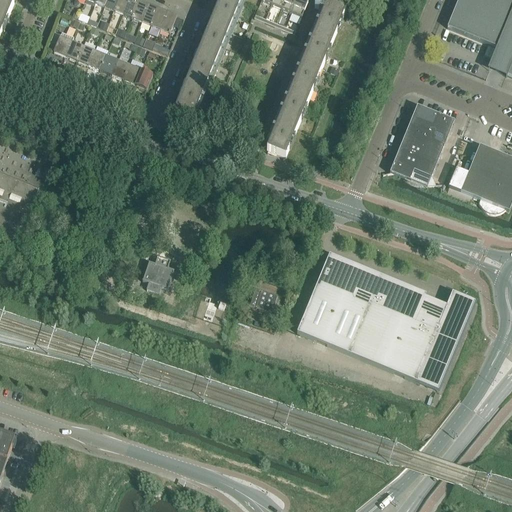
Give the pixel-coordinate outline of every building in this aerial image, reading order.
[(0,0),(0,40),(16,0),(0,0)] [(97,0),(95,7),(104,10),(108,0),(97,0)] [(119,0),(108,0),(104,10),(113,14),(119,0)] [(119,0),(113,14),(123,18),(130,0),(129,0),(119,0)] [(139,4),(130,0),(123,18),(132,22),(139,4)] [(221,0),(199,56),(174,115),(192,122),(193,123),(212,77),(243,0),(221,0)] [(286,0),(274,0),(272,8),(282,12),(286,0)] [(298,0),(286,0),(282,12),(292,16),(298,0)] [(309,3),(308,3),(300,0),(298,0),(292,16),(302,20),(309,3)] [(511,2),(505,0),(459,0),(447,31),(511,57),(511,63),(506,78),(511,80),(511,2)] [(132,22),(141,25),(149,8),(139,4),(132,22)] [(324,15),(267,153),(285,161),(298,130),(328,57),(345,14),(327,6),(327,7),(321,4),(319,8),(316,7),(314,11),(319,13),(324,15)] [(158,11),(149,8),(141,25),(151,29),(158,11)] [(167,15),(158,11),(151,29),(160,33),(167,15)] [(177,19),(167,15),(160,33),(169,37),(177,19)] [(353,26),(356,21),(348,18),(346,23),(353,26)] [(159,55),(162,48),(138,37),(135,44),(159,55)] [(53,55),(65,60),(71,44),(60,40),(53,55)] [(83,49),(71,44),(65,60),(77,65),(83,49)] [(77,65),(88,69),(94,54),(83,49),(77,65)] [(106,59),(94,54),(88,69),(100,74),(106,59)] [(100,74),(111,79),(118,63),(106,59),(100,74)] [(129,68),(118,63),(111,79),(123,84),(129,68)] [(123,84),(135,88),(141,73),(129,68),(123,84)] [(153,78),(141,73),(135,88),(146,93),(153,78)] [(390,177),(391,177),(404,182),(406,183),(408,185),(436,117),(417,109),(390,176),(383,178),(383,179),(387,178),(390,177)] [(427,191),(428,190),(428,189),(442,188),(435,188),(430,183),(431,182),(455,124),(436,117),(408,185),(409,185),(411,186),(414,187),(415,188),(417,188),(418,189),(420,189),(423,189),(427,191)] [(478,207),(481,211),(482,212),(483,212),(484,213),(485,215),(487,216),(488,216),(489,217),(491,217),(492,217),(493,218),(494,218),(496,217),(497,217),(499,217),(501,216),(502,215),(504,214),(505,213),(509,215),(511,207),(511,150),(507,148),(507,149),(511,151),(511,162),(479,149),(468,176),(456,171),(453,180),(448,190),(488,207),(482,211),(479,206),(478,207)] [(39,196),(38,196),(0,180),(0,235),(19,243),(39,196)] [(447,309),(425,300),(426,298),(329,258),(297,336),(438,394),(469,318),(475,305),(452,296),(447,309)] [(148,265),(142,284),(148,286),(146,292),(159,297),(161,290),(168,292),(174,274),(167,272),(170,263),(157,259),(154,267),(148,265)] [(255,292),(249,309),(271,316),(276,299),(255,292)] [(4,437),(0,435),(0,484),(12,450),(14,451),(17,444),(3,439),(4,437)]
